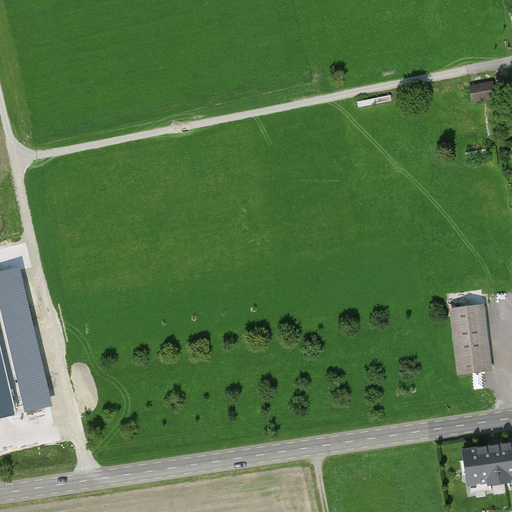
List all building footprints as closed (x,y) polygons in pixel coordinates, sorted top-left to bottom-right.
[(469,85),(474,102),(496,97),(492,80),(469,85)] [(19,270),(0,274),(0,295),(27,409),(51,404),(19,270)] [(488,306),(451,310),(459,377),(496,373),(488,306)] [(0,416),(13,414),(0,359),(0,416)] [(494,445),(489,446),(489,448),(464,452),(471,494),(490,491),(491,496),(511,492),(511,444),(500,447),(499,444),(494,445)]
